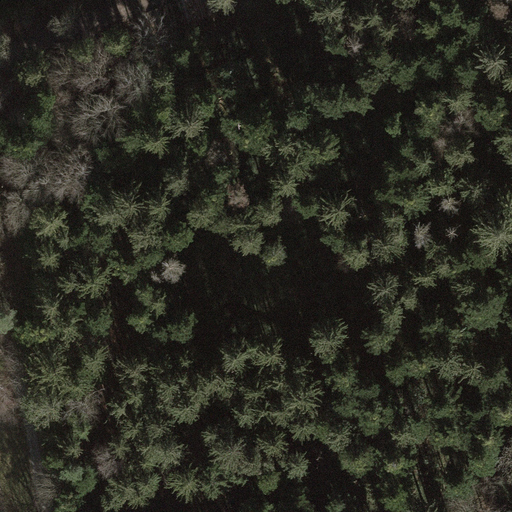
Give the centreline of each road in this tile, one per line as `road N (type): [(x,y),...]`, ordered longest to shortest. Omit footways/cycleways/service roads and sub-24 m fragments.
road 1 (track): [(46,511),(26,401),(0,336)]
road 2 (track): [(0,59),(145,0)]
